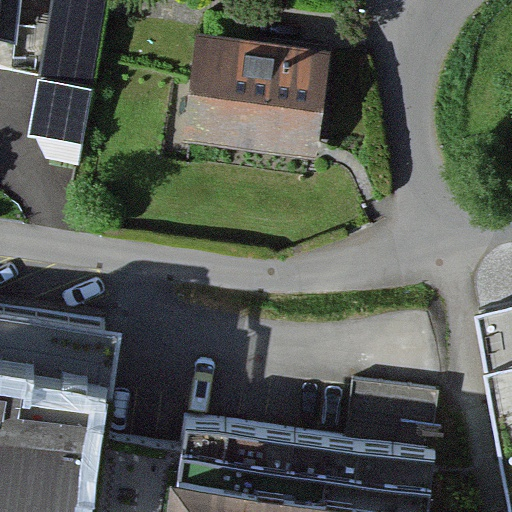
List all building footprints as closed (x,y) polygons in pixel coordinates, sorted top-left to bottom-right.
[(0,0),(0,47),(23,50),(29,0),(53,0),(41,109),(96,115),(108,0),(0,0)] [(186,150),(323,164),(334,45),(198,32),(186,150)] [(0,509),(23,511),(67,511),(94,290),(0,279),(0,509)] [(511,338),(488,343),(511,464),(511,338)] [(432,461),(190,423),(176,511),(450,511),(452,503),(426,499),(432,461)]
